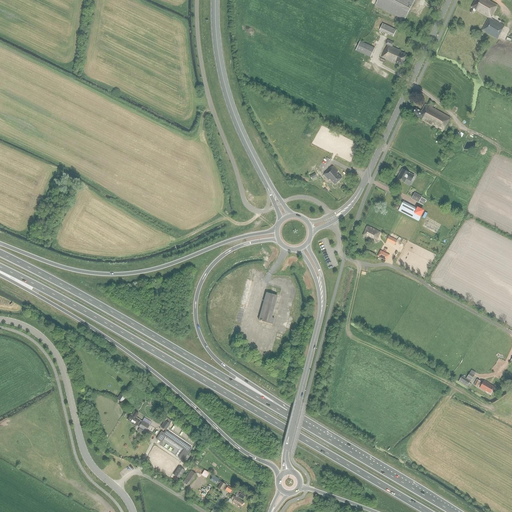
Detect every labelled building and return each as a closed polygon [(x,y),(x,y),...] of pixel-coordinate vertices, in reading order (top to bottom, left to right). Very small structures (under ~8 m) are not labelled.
[(377,0),(375,5),(404,20),(413,0),(377,0)] [(497,5),(488,0),(487,0),(472,0),(475,1),(471,8),(473,9),(474,9),(475,10),(488,18),(481,31),(488,34),(497,39),(504,26),(490,18),(497,5)] [(396,30),(383,24),(380,30),(394,36),(396,30)] [(360,40),(356,50),(370,57),(374,47),(360,40)] [(386,49),(381,57),(395,64),(395,62),(402,66),(407,56),(400,53),(401,51),(392,47),(394,43),(388,40),(386,44),(388,45),(386,49)] [(421,121),(442,132),(450,118),(432,108),(434,104),(429,101),(427,105),(426,104),(421,112),(416,109),(413,114),(422,119),(421,121)] [(448,131),(461,138),(464,132),(451,126),(448,131)] [(333,167),(324,175),(329,180),(330,179),(335,185),(342,179),(337,173),(338,172),(333,167)] [(403,182),(405,179),(411,182),(413,176),(408,173),(402,169),(400,173),(397,179),(403,182)] [(414,193),(411,199),(423,205),(425,200),(421,198),(422,197),(414,193)] [(414,214),(417,209),(403,201),(398,211),(418,221),(420,217),(414,214)] [(367,228),(363,237),(375,243),(381,232),(369,226),(368,226),(367,226),(366,228),(367,228)] [(387,241),(395,245),(397,241),(389,237),(387,241)] [(380,251),(378,256),(387,261),(389,255),(380,251)] [(255,321),(271,325),(272,319),(269,318),(274,295),(261,293),(255,321)] [(461,376),(459,380),(468,385),(474,376),(473,376),(476,373),(471,370),(465,379),(461,376)] [(477,380),(474,385),(477,387),(478,385),(481,386),(480,388),(485,391),(490,394),(494,387),(488,384),(488,383),(484,381),(482,384),(479,383),(480,382),(477,380)] [(136,418),(138,413),(134,411),(132,416),(131,415),(127,420),(133,423),(132,424),(136,426),(136,425),(139,426),(138,427),(139,428),(137,431),(143,434),(143,433),(150,437),(152,434),(146,430),(149,425),(142,421),(139,420),(136,418)] [(160,427),(165,431),(172,421),(167,418),(160,427)] [(161,431),(156,439),(161,443),(165,437),(184,450),(178,458),(183,461),(191,448),(166,431),(164,433),(161,431)] [(179,467),(173,474),(179,478),(184,471),(179,467)] [(196,474),(190,470),(182,482),(188,486),(196,474)] [(218,482),(220,483),(217,488),(222,491),(223,489),(227,492),(228,491),(230,492),(233,488),(227,485),(219,481),(218,482)] [(246,495),(238,491),(235,495),(236,495),(235,497),(233,495),(230,499),(233,501),(232,503),(240,508),(244,502),(239,499),(240,498),(243,500),(246,495)]
